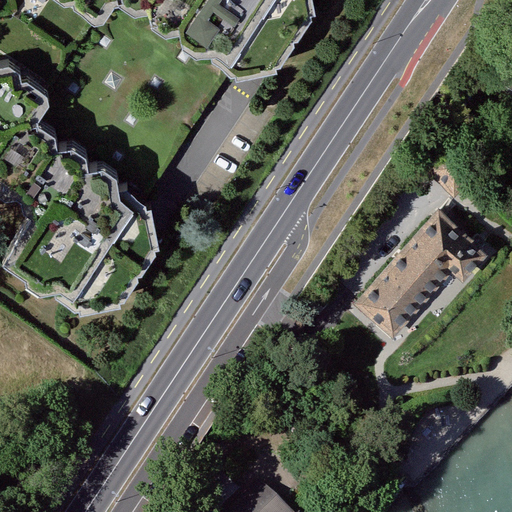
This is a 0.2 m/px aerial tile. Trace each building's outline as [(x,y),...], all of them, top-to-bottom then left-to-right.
[(74,0),(102,18),(114,0),(135,0),(241,71),(255,68),(283,62),(320,6),(319,0),(74,0)] [(14,59),(0,61),(0,173),(42,201),(9,253),(89,303),(128,294),(166,237),(158,193),(38,113),(54,86),(14,59)] [(511,64),(502,80),(511,86),(511,64)] [(427,169),(456,193),(475,170),(446,146),(427,169)] [(503,250),(436,196),(351,301),(398,339),(456,267),(476,283),(503,250)] [(286,511),(257,483),(228,511),(286,511)]
